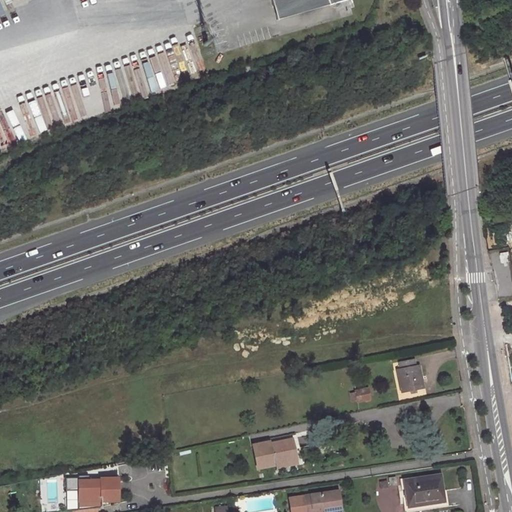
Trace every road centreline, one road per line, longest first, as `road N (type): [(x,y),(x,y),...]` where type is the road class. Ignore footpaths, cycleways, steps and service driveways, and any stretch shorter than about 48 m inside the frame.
road 1 (motorway): [(511,91),(0,271)]
road 2 (motorway): [(0,298),(511,118)]
road 3 (secondary): [(511,501),(483,330),(453,46)]
